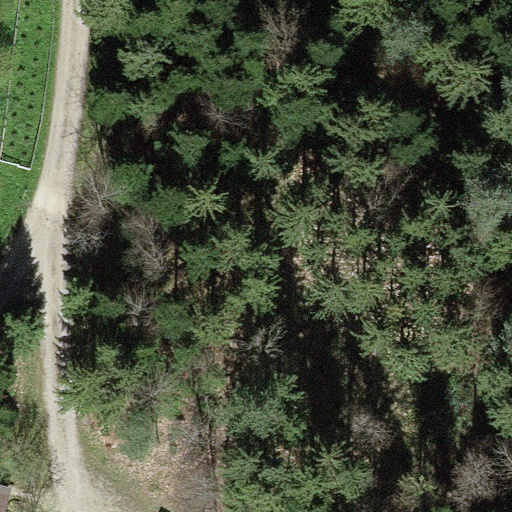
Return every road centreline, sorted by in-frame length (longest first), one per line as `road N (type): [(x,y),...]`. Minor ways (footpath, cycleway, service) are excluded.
road 1 (track): [(73,136),(75,511)]
road 2 (track): [(0,281),(73,136),(90,0)]
